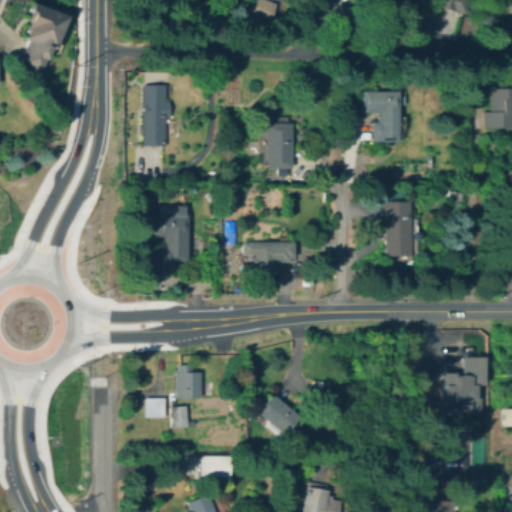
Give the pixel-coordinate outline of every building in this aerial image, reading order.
[(276,6),(275,10),(273,9),(266,24),(246,15),(252,0),(265,0),(274,4),(274,5),(276,6)] [(466,0),(462,17),(454,15),(454,12),(432,6),(433,0),(466,0)] [(511,0),(511,11),(511,10),(503,8),(504,3),(493,0),(511,0)] [(63,19),(41,72),(20,64),(30,41),(23,37),(28,25),(24,23),(31,5),(63,19)] [(355,9),(354,28),(339,27),(340,8),(355,9)] [(167,101),(167,117),(163,117),(163,146),(140,146),(140,84),(163,84),(163,101),(167,101)] [(511,88),(511,128),(481,128),(481,111),(488,111),(487,88),(511,88)] [(396,91),(396,141),(369,141),(370,139),(369,122),(375,122),(375,113),(361,113),(361,91),(396,91)] [(288,123),(289,168),(264,169),(264,149),(256,149),(256,135),(264,135),(264,123),(288,123)] [(222,180),(219,174),(225,171),(228,177),(222,180)] [(376,195),(399,189),(401,195),(378,202),(376,195)] [(408,201),(407,256),(382,256),(383,201),(408,201)] [(181,207),(181,214),(185,214),(184,260),(170,260),(170,269),(144,269),(144,248),(162,248),(162,237),(154,237),(154,214),(172,214),(172,207),(181,207)] [(290,244),(290,261),(286,261),(286,264),(272,264),(272,276),(249,276),(249,260),(252,260),(252,256),(241,256),(241,244),(290,244)] [(478,356),(478,411),(439,410),(439,401),(437,401),(437,383),(439,383),(439,371),(456,371),(456,369),(458,369),(458,355),(478,356)] [(199,372),(199,398),(174,398),(174,372),(176,372),(176,365),(191,365),(191,372),(199,372)] [(234,409),(233,393),(242,392),(243,409),(234,409)] [(283,435),(279,438),(268,429),(271,425),(255,412),(270,393),(298,416),(283,435)] [(163,398),(163,417),(144,417),(144,398),(163,398)] [(185,419),(185,420),(193,419),(194,425),(169,428),(168,407),(191,405),(192,418),(185,419)] [(511,407),(511,424),(502,424),(502,407),(511,407)] [(335,428),(323,428),(324,414),(335,414),(335,428)] [(197,477),(196,454),(226,453),(226,476),(197,477)] [(433,457),(459,455),(460,473),(434,475),(433,457)] [(324,484),(323,490),(323,495),(328,496),(328,499),(337,500),(335,511),(298,511),(303,486),(305,487),(306,481),(324,484)] [(449,500),(449,511),(412,511),(412,502),(416,502),(416,487),(433,487),(433,500),(449,500)] [(212,511),(189,511),(186,502),(205,494),(212,511)]
